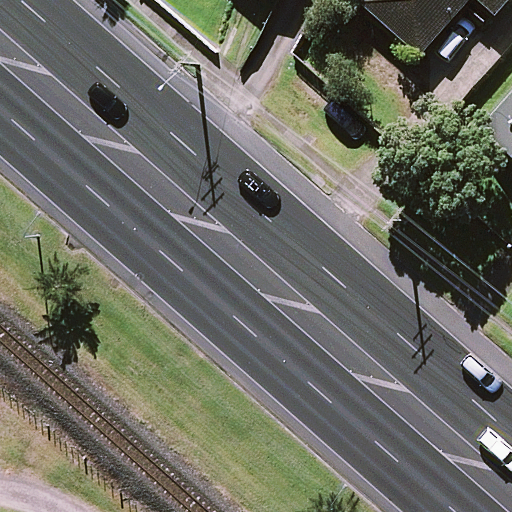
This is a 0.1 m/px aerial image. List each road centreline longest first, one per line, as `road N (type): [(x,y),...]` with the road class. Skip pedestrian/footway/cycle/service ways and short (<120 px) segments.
road 1 (trunk): [(14,0),(511,439)]
road 2 (trunk): [(455,511),(0,108)]
